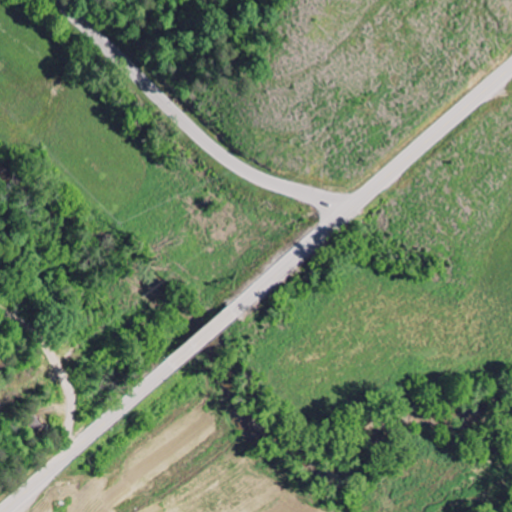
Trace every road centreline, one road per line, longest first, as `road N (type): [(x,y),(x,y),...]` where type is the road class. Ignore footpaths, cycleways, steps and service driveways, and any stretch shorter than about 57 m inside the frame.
road 1 (secondary): [(3,511),(511,67)]
road 2 (tertiary): [(351,208),(233,164),(59,0)]
road 3 (residential): [(68,456),(69,415),(56,363),(0,310)]
